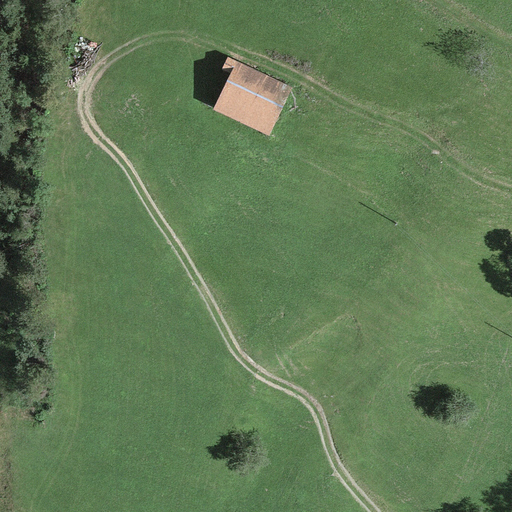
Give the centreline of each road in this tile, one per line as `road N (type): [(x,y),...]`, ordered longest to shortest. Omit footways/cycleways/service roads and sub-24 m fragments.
road 1 (track): [(137,38),(87,75),(84,109),(125,161),(248,363),(313,405),(336,467),(376,511)]
road 2 (track): [(137,38),(177,27),(206,32),(511,194)]
